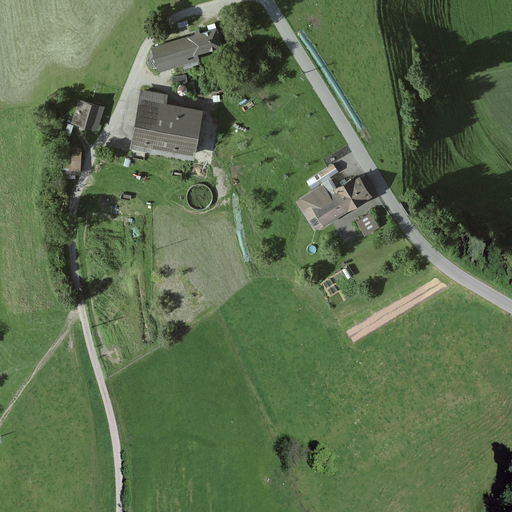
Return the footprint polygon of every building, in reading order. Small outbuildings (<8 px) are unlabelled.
[(214,30),(153,44),(158,68),(195,59),(193,53),(218,48),(214,30)] [(165,94),(137,88),(126,144),(190,157),(199,109),(163,102),(165,94)] [(99,105),(70,97),(63,121),(92,129),(99,105)] [(75,147),(63,146),(61,173),(72,174),(75,147)] [(336,157),(309,173),(313,181),(340,165),(336,157)] [(329,176),(293,198),(311,227),(365,194),(353,174),(349,176),(347,173),(332,182),(329,176)] [(364,232),(379,226),(374,212),(358,218),(364,232)]
